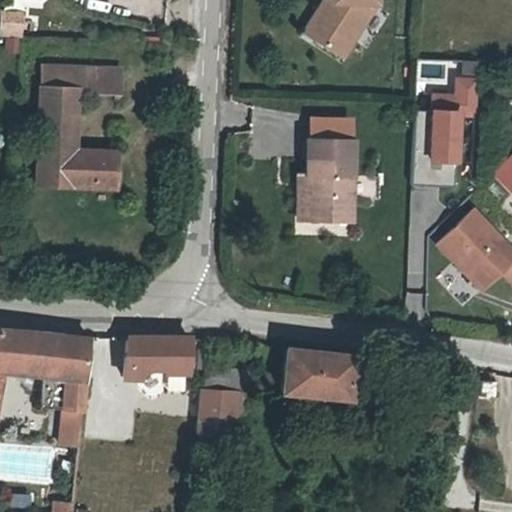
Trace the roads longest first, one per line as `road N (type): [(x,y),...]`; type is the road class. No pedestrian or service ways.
road 1 (residential): [(165,312),(511,360)]
road 2 (unclassified): [(165,312),(190,224),(209,0)]
road 3 (residential): [(0,302),(165,312)]
